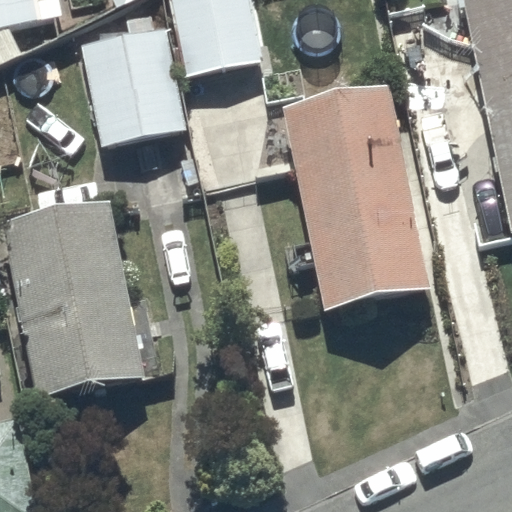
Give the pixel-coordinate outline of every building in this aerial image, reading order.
[(0,0),(0,37),(63,24),(58,0),(0,0)] [(165,0),(183,88),(263,73),(249,0),(165,0)] [(511,247),(511,0),(460,0),(462,6),(456,7),(459,20),(465,19),(511,248),(511,247)] [(81,57),(101,159),(187,142),(168,40),(159,42),(155,25),(125,31),(129,48),(81,57)] [(0,41),(0,75),(18,67),(5,40),(0,41)] [(293,170),(324,323),(431,304),(390,96),(242,126),(252,178),(293,170)] [(1,234),(36,413),(144,391),(109,212),(1,234)] [(0,511),(33,511),(16,426),(0,429),(0,383),(1,384),(0,380),(0,511)]
